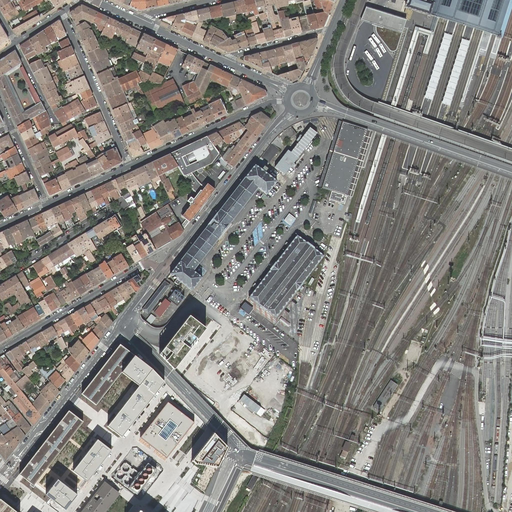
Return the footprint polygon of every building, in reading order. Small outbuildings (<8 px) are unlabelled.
[(0,0),(0,8),(12,1),(11,0),(10,0),(6,0),(5,0),(0,0)] [(43,0),(42,0),(21,0),(18,2),(23,11),(43,0)] [(131,0),(130,7),(138,11),(138,2),(138,0),(131,0)] [(141,11),(147,10),(144,0),(138,0),(138,2),(138,11),(141,11)] [(144,0),(147,10),(157,7),(155,0),(144,0)] [(246,16),(248,15),(243,0),(241,0),(233,2),(236,15),(245,13),(246,16)] [(255,16),(259,15),(258,10),(257,8),(254,0),(243,0),(248,15),(249,15),(249,12),(255,10),(256,12),(254,13),(255,14),(254,14),(255,16)] [(262,7),(264,13),(266,12),(262,0),(254,0),(257,8),(262,7)] [(274,0),(262,0),(266,12),(267,12),(270,21),(270,23),(270,24),(274,23),(278,21),(280,21),(278,15),(275,16),(275,15),(274,15),(273,14),(271,8),(271,6),(275,4),(274,0)] [(286,6),(288,6),(287,2),(286,0),(274,0),(275,4),(276,7),(276,9),(285,7),(286,6)] [(311,4),(310,0),(303,2),(304,6),(306,15),(307,16),(307,17),(307,18),(310,31),(318,29),(314,15),(314,14),(313,13),(312,13),(312,16),(310,16),(307,5),(310,4),(311,4)] [(323,27),(329,14),(323,12),(320,0),(310,0),(311,4),(312,4),(312,1),(314,1),(316,7),(312,8),(313,13),(314,14),(314,15),(318,29),(323,27)] [(329,14),(333,3),(325,0),(320,0),(323,12),(329,14)] [(511,0),(407,0),(405,7),(417,11),(419,12),(429,15),(432,16),(434,17),(439,18),(498,37),(502,38),(511,6),(511,0)] [(12,1),(0,8),(4,15),(16,8),(12,1)] [(223,18),(236,15),(233,2),(220,5),(223,16),(223,18)] [(70,13),(79,33),(89,28),(91,27),(85,22),(80,24),(78,21),(81,19),(84,20),(84,19),(92,23),(93,22),(98,12),(83,5),(81,5),(70,13)] [(211,18),(211,19),(223,16),(220,5),(208,8),(211,18)] [(4,15),(8,21),(20,14),(17,10),(20,8),(19,6),(18,6),(16,8),(4,15)] [(405,22),(406,19),(402,17),(398,16),(388,13),(373,8),(366,6),(361,20),(364,21),(374,25),(376,25),(402,33),(405,22)] [(199,23),(203,23),(202,19),(206,18),(206,19),(211,18),(208,8),(196,11),(199,23)] [(284,37),(293,35),(289,19),(284,20),(282,13),(287,12),(286,10),(281,11),(277,12),(278,15),(280,21),(281,24),(282,28),(284,37)] [(27,16),(29,21),(39,15),(36,11),(27,16)] [(196,11),(190,12),(192,22),(198,23),(199,23),(196,11)] [(103,15),(98,12),(93,22),(99,25),(103,15)] [(190,12),(184,14),(186,20),(189,21),(192,22),(190,12)] [(259,15),(259,16),(260,21),(263,20),(267,19),(267,21),(267,22),(270,21),(267,12),(266,12),(264,13),(259,15)] [(176,17),(172,26),(181,31),(186,22),(186,21),(186,20),(184,14),(176,15),(176,17)] [(16,34),(40,17),(39,15),(29,21),(26,23),(12,30),(15,34),(16,34)] [(109,18),(103,15),(99,25),(98,27),(97,28),(103,31),(103,30),(109,18)] [(159,21),(172,26),(176,17),(176,15),(159,19),(159,21)] [(258,44),(266,42),(264,34),(260,35),(255,18),(259,16),(259,15),(255,16),(254,16),(248,18),(252,29),(258,44)] [(293,35),(301,33),(298,20),(298,18),(298,17),(296,18),(296,20),(291,21),(290,16),(288,17),(289,19),(293,35)] [(405,22),(406,19),(402,17),(398,16),(396,22),(379,17),(376,25),(376,31),(376,33),(377,35),(389,50),(391,51),(392,52),(393,52),(394,51),(395,51),(396,50),(397,49),(402,33),(405,22)] [(434,17),(363,240),(369,241),(382,203),(439,18),(434,17)] [(119,22),(109,18),(103,30),(103,31),(100,37),(102,39),(104,35),(112,39),(112,38),(116,29),(119,22)] [(301,33),(310,31),(307,18),(298,20),(301,33)] [(59,20),(50,26),(58,41),(62,39),(67,36),(59,20)] [(132,29),(119,22),(116,29),(117,33),(119,33),(120,34),(121,34),(122,37),(127,39),(132,29)] [(186,22),(181,31),(192,36),(196,27),(191,24),(192,23),(190,23),(190,24),(186,22)] [(198,23),(196,27),(192,36),(203,41),(208,32),(204,30),(204,31),(200,29),(203,23),(199,23),(198,23)] [(266,42),(275,40),(272,31),(270,24),(270,23),(267,23),(268,27),(268,29),(263,30),(264,34),(266,42)] [(275,40),(284,37),(282,28),(280,29),(276,30),(274,23),(270,24),(272,31),(275,40)] [(0,44),(8,39),(8,38),(0,24),(0,44)] [(58,41),(50,26),(43,30),(50,44),(51,45),(58,42),(58,41)] [(203,41),(209,44),(217,29),(216,28),(215,30),(212,29),(212,27),(211,26),(210,27),(208,32),(203,41)] [(377,167),(420,27),(415,26),(372,165),(355,222),(359,223),(366,201),(377,167)] [(89,28),(79,33),(82,41),(94,36),(91,30),(90,30),(89,28)] [(144,34),(132,29),(127,39),(126,42),(137,47),(144,34)] [(209,44),(215,47),(226,40),(221,33),(217,31),(218,29),(217,29),(209,44)] [(221,33),(226,40),(228,39),(222,31),(218,29),(217,31),(221,33)] [(249,47),(258,44),(252,29),(247,30),(243,32),(249,47)] [(50,44),(43,30),(36,35),(44,51),(45,53),(48,52),(45,47),(50,44)] [(239,49),(249,47),(243,32),(242,32),(234,35),(235,39),(236,41),(239,49)] [(424,98),(432,100),(452,36),(444,33),(424,98)] [(155,39),(144,34),(137,47),(136,48),(146,53),(144,53),(142,56),(134,52),(131,58),(143,64),(143,63),(155,39)] [(44,51),(36,35),(29,40),(37,54),(38,57),(40,55),(40,54),(44,51)] [(227,52),(239,49),(236,41),(235,39),(234,35),(231,37),(229,38),(228,39),(226,40),(215,47),(227,52)] [(94,36),(82,41),(87,53),(100,47),(95,36),(94,36)] [(71,46),(68,38),(59,43),(62,50),(71,46)] [(304,62),(305,67),(309,60),(310,58),(318,40),(316,38),(298,43),(302,57),(304,62)] [(166,44),(155,39),(143,63),(145,64),(146,62),(147,60),(154,64),(152,68),(154,69),(158,61),(166,44)] [(462,39),(442,103),(450,106),(470,41),(462,39)] [(37,54),(29,40),(20,46),(26,59),(37,54)] [(302,57),(298,43),(291,45),(296,60),(296,64),(304,62),(302,57)] [(178,50),(166,44),(158,61),(170,66),(178,50)] [(104,45),(102,46),(100,47),(87,53),(92,64),(107,58),(109,57),(108,54),(106,55),(103,47),(105,47),(104,45)] [(296,60),(291,45),(283,47),(287,62),(288,66),(289,68),(290,72),(293,71),(289,60),(293,59),(294,61),(296,60)] [(75,54),(71,46),(62,50),(57,52),(61,60),(75,54)] [(283,47),(274,49),(278,64),(279,65),(280,70),(282,70),(280,64),(287,62),(283,47)] [(274,49),(266,51),(270,67),(279,65),(278,64),(274,49)] [(0,60),(0,89),(17,127),(29,120),(33,118),(35,117),(45,111),(41,102),(38,97),(35,98),(36,100),(34,101),(36,105),(24,112),(21,114),(4,75),(21,63),(15,50),(0,60)] [(263,69),(271,73),(270,67),(266,51),(258,53),(263,69)] [(240,58),(263,69),(258,53),(240,58)] [(79,65),(75,54),(61,60),(58,61),(62,70),(63,72),(65,71),(79,65)] [(194,58),(188,54),(183,64),(187,66),(187,68),(188,68),(188,69),(188,70),(194,58)] [(113,67),(115,66),(114,65),(111,66),(107,58),(92,64),(97,74),(113,67)] [(198,74),(204,62),(196,58),(194,58),(188,70),(189,72),(190,71),(196,73),(198,74)] [(47,67),(47,66),(46,64),(43,66),(40,60),(29,64),(33,73),(47,67)] [(209,65),(204,62),(198,74),(197,75),(194,82),(190,84),(183,87),(190,103),(200,99),(201,101),(204,99),(203,96),(208,86),(211,80),(209,79),(215,67),(209,65)] [(298,79),(305,67),(304,62),(296,64),(298,70),(295,71),(298,79)] [(28,77),(21,63),(4,75),(21,114),(24,112),(7,75),(20,67),(33,94),(31,95),(34,101),(36,100),(35,98),(38,97),(28,77)] [(140,70),(138,74),(141,82),(147,83),(148,81),(152,74),(150,73),(149,75),(143,72),(146,65),(145,64),(143,63),(143,64),(140,70)] [(84,76),(79,65),(65,71),(69,80),(67,81),(68,83),(84,76)] [(52,79),(47,67),(33,73),(40,86),(53,81),(55,80),(54,78),(52,79)] [(102,86),(118,79),(117,77),(114,78),(111,71),(114,69),(113,67),(97,74),(102,86)] [(232,75),(215,67),(209,79),(211,80),(227,87),(232,75)] [(141,82),(138,74),(136,71),(118,79),(102,86),(108,99),(124,92),(136,86),(138,90),(141,89),(139,87),(139,86),(138,84),(139,83),(141,82)] [(291,82),(298,79),(295,71),(293,71),(290,72),(281,75),(280,75),(277,76),(291,82)] [(152,72),(152,74),(148,81),(150,82),(150,83),(160,84),(161,83),(164,78),(152,72)] [(241,79),(232,75),(227,87),(225,90),(230,91),(231,94),(233,94),(232,91),(233,88),(236,89),(237,92),(239,91),(237,87),(241,79)] [(84,76),(68,83),(67,84),(68,87),(67,88),(69,93),(76,90),(77,94),(81,93),(90,89),(87,82),(84,76)] [(265,90),(241,79),(237,87),(239,91),(246,105),(259,99),(267,95),(265,90)] [(173,80),(151,90),(150,91),(161,113),(180,105),(183,103),(173,80)] [(53,81),(40,86),(47,99),(51,98),(48,92),(57,88),(53,81)] [(51,98),(47,99),(50,106),(56,104),(57,103),(58,103),(60,102),(62,101),(63,100),(61,95),(59,96),(56,90),(57,90),(57,88),(48,92),(51,98)] [(93,96),(90,89),(81,93),(84,100),(93,96)] [(144,94),(145,95),(157,115),(159,114),(161,113),(150,91),(146,93),(145,93),(144,94)] [(246,105),(239,91),(237,92),(233,94),(231,94),(234,100),(238,108),(246,105)] [(108,99),(113,110),(129,103),(124,92),(108,99)] [(97,106),(93,96),(84,100),(82,100),(85,105),(87,110),(97,106)] [(209,99),(209,97),(206,99),(209,105),(215,119),(227,114),(220,99),(211,103),(209,99)] [(82,113),(85,111),(78,99),(74,101),(82,113)] [(234,110),(238,108),(234,100),(230,102),(234,110)] [(78,115),(82,113),(74,101),(71,103),(78,115)] [(74,117),(78,115),(71,103),(67,105),(74,117)] [(130,111),(131,110),(131,109),(129,110),(128,107),(131,105),(130,103),(129,103),(113,110),(116,117),(130,111)] [(61,124),(62,126),(66,124),(65,122),(59,110),(57,107),(56,105),(56,104),(50,106),(51,109),(53,113),(61,124)] [(63,107),(69,119),(74,117),(67,105),(63,107)] [(215,119),(209,105),(200,109),(201,110),(207,123),(215,119)] [(59,110),(65,122),(69,119),(63,107),(59,110)] [(182,116),(188,132),(199,127),(193,114),(191,110),(191,109),(180,114),(182,116)] [(193,114),(199,127),(207,123),(201,110),(195,113),(193,109),(191,110),(193,114)] [(38,124),(48,118),(48,116),(45,111),(35,117),(38,124)] [(116,117),(119,124),(133,118),(130,111),(116,117)] [(104,121),(100,112),(85,118),(85,119),(88,126),(89,126),(90,127),(104,121)] [(251,117),(265,127),(270,120),(261,112),(251,117)] [(174,138),(182,135),(175,120),(172,114),(170,115),(172,120),(169,122),(168,121),(165,123),(174,138)] [(175,120),(182,135),(188,132),(182,116),(175,120)] [(245,128),(246,129),(248,130),(257,137),(265,127),(251,117),(251,118),(248,121),(248,122),(246,125),(244,124),(243,125),(245,128)] [(45,128),(50,125),(48,118),(38,124),(37,124),(38,126),(39,130),(41,128),(41,130),(45,128)] [(135,120),(134,118),(133,118),(119,124),(123,133),(129,130),(135,127),(138,126),(137,123),(138,123),(137,119),(135,120)] [(163,143),(174,138),(165,123),(162,119),(160,120),(160,119),(151,124),(153,127),(163,143)] [(17,127),(21,134),(32,127),(36,125),(35,122),(31,124),(29,120),(17,127)] [(367,129),(343,120),(343,121),(336,143),(322,188),(332,191),(330,199),(336,200),(336,201),(344,204),(346,195),(367,129)] [(92,134),(93,137),(94,136),(108,130),(104,121),(90,127),(91,129),(93,134),(92,134)] [(233,125),(239,138),(241,134),(240,131),(241,130),(243,133),(246,129),(245,128),(243,125),(239,122),(233,125)] [(71,125),(71,124),(49,136),(46,130),(50,128),(50,125),(45,128),(48,135),(49,139),(50,140),(56,137),(57,138),(73,128),(75,128),(73,125),(72,124),(71,125)] [(234,144),(236,142),(235,140),(239,138),(233,125),(226,128),(234,144)] [(144,152),(151,149),(142,134),(138,126),(135,127),(137,131),(133,133),(132,132),(131,132),(134,138),(136,141),(144,152)] [(273,141),(170,274),(173,276),(171,277),(173,279),(175,277),(177,279),(174,282),(177,284),(180,281),(192,290),(202,277),(194,271),(193,270),(258,188),(267,194),(277,181),(265,172),(268,169),(266,167),(268,163),(269,164),(284,145),(283,144),(297,134),(291,126),(287,128),(281,133),(276,138),(273,141)] [(21,134),(24,140),(35,134),(38,132),(37,130),(34,132),(32,127),(21,134)] [(151,149),(163,143),(153,127),(151,128),(152,130),(142,134),(151,149)] [(77,138),(77,135),(73,128),(57,138),(56,137),(50,140),(53,146),(54,147),(55,147),(60,144),(61,146),(63,144),(62,143),(68,140),(69,141),(70,141),(69,139),(75,136),(76,138),(77,138)] [(225,128),(216,132),(224,140),(226,143),(226,144),(231,142),(232,141),(233,145),(234,144),(226,128),(225,128)] [(294,163),(317,133),(310,128),(291,152),(288,150),(275,167),(285,175),(291,166),(294,169),(296,166),(294,163)] [(24,140),(28,149),(40,144),(40,143),(38,138),(45,134),(43,129),(41,130),(40,131),(39,131),(38,132),(35,134),(24,140)] [(373,131),(367,129),(346,195),(352,197),(361,168),(373,131)] [(86,151),(90,149),(88,145),(84,141),(88,139),(84,130),(78,132),(77,132),(81,140),(79,141),(86,151)] [(90,149),(94,147),(97,145),(104,141),(111,137),(108,130),(94,136),(96,141),(94,143),(88,145),(90,149)] [(123,133),(126,141),(134,138),(131,132),(129,130),(123,133)] [(257,137),(248,130),(241,139),(240,138),(238,140),(240,141),(232,150),(241,157),(250,146),(257,137)] [(216,132),(207,137),(215,147),(216,145),(222,141),(225,144),(226,143),(224,140),(216,132)] [(10,149),(14,147),(9,135),(0,138),(0,146),(3,153),(9,150),(8,149),(6,150),(3,146),(7,144),(10,149)] [(186,147),(170,154),(178,167),(191,187),(192,189),(198,193),(201,190),(202,191),(205,188),(203,186),(202,185),(199,182),(196,179),(194,176),(192,172),(197,170),(198,172),(200,173),(203,172),(204,170),(203,167),(211,163),(218,154),(219,153),(215,147),(207,137),(197,141),(191,144),(186,147)] [(134,157),(144,152),(136,141),(134,138),(126,141),(128,144),(133,157),(134,157)] [(97,145),(103,153),(113,167),(122,163),(122,162),(114,144),(111,145),(113,149),(105,152),(102,146),(106,145),(104,141),(97,145)] [(28,149),(31,156),(45,149),(45,148),(46,148),(44,144),(43,144),(42,143),(40,144),(28,149)] [(0,158),(3,157),(4,160),(5,160),(18,154),(14,147),(10,149),(9,150),(3,153),(0,155),(0,158)] [(60,160),(60,162),(73,155),(74,154),(70,147),(68,147),(57,152),(56,153),(59,159),(60,160)] [(48,156),(49,155),(46,149),(45,149),(31,156),(34,162),(48,156)] [(90,149),(86,151),(85,152),(84,152),(84,153),(87,152),(90,157),(92,159),(91,159),(90,160),(89,161),(86,157),(86,155),(82,157),(92,176),(99,173),(105,171),(95,156),(90,149)] [(228,155),(224,160),(228,163),(232,167),(233,168),(241,157),(232,150),(231,149),(230,150),(228,149),(225,152),(228,155)] [(96,155),(95,156),(105,171),(113,167),(103,153),(97,157),(96,155)] [(18,154),(5,160),(8,166),(9,169),(22,163),(18,154)] [(170,199),(170,200),(171,202),(175,200),(171,192),(173,191),(167,178),(166,179),(163,173),(165,172),(171,170),(178,167),(170,154),(152,162),(159,176),(160,179),(162,183),(170,199)] [(51,163),(48,156),(34,162),(37,169),(51,163)] [(224,160),(221,156),(218,161),(226,167),(228,163),(224,160)] [(87,179),(92,176),(82,157),(78,160),(82,168),(81,168),(76,160),(65,166),(67,169),(66,170),(72,181),(73,185),(79,183),(83,181),(87,179)] [(51,163),(37,169),(40,176),(46,173),(52,171),(54,170),(52,165),(53,165),(53,164),(55,163),(60,161),(59,159),(51,163)] [(152,162),(144,166),(152,183),(153,187),(154,188),(157,187),(155,182),(160,179),(159,176),(152,162)] [(22,163),(9,169),(6,170),(5,171),(6,173),(7,172),(10,177),(9,177),(10,179),(11,179),(15,177),(26,172),(22,163)] [(138,169),(131,172),(138,188),(144,185),(145,186),(147,190),(153,187),(152,183),(144,166),(138,169)] [(30,181),(26,172),(15,177),(19,186),(21,185),(24,184),(30,181)] [(131,172),(122,176),(127,186),(129,192),(132,197),(133,196),(130,190),(135,187),(137,192),(140,191),(138,188),(131,172)] [(61,191),(71,186),(65,173),(64,174),(65,175),(56,179),(61,191)] [(122,176),(115,179),(120,189),(127,186),(122,176)] [(50,196),(61,191),(56,179),(50,181),(49,178),(48,177),(47,177),(47,178),(42,180),(49,196),(50,196)] [(115,179),(112,181),(118,194),(119,193),(118,190),(120,189),(115,179)] [(112,181),(105,184),(111,198),(114,196),(115,200),(118,198),(119,198),(119,196),(118,194),(112,181)] [(105,184),(98,187),(104,200),(104,201),(111,198),(105,184)] [(187,220),(189,222),(215,190),(208,184),(205,187),(205,188),(202,191),(200,194),(195,200),(193,197),(189,202),(190,202),(191,203),(190,204),(191,205),(183,216),(187,220)] [(39,201),(34,189),(27,192),(25,186),(22,187),(25,193),(19,196),(24,208),(39,201)] [(98,187),(91,190),(98,205),(99,207),(100,210),(103,207),(102,204),(100,205),(99,202),(104,200),(98,187)] [(91,190),(84,194),(91,209),(93,214),(97,211),(96,209),(99,207),(98,205),(91,190)] [(129,192),(123,195),(122,196),(124,198),(130,206),(135,203),(132,197),(129,192)] [(9,198),(7,194),(4,196),(5,197),(0,200),(0,210),(4,217),(17,211),(10,200),(9,198)] [(19,196),(18,194),(9,198),(10,200),(17,211),(24,208),(19,196)] [(84,194),(77,197),(85,214),(87,213),(86,211),(91,209),(84,194)] [(85,214),(77,197),(58,206),(64,220),(68,229),(75,225),(71,217),(73,216),(71,213),(76,211),(81,221),(87,217),(85,214)] [(163,207),(156,212),(163,225),(165,228),(173,240),(180,236),(184,231),(183,230),(181,227),(168,204),(163,207)] [(64,220),(58,206),(51,209),(56,221),(57,223),(64,220)] [(51,209),(41,213),(47,225),(48,225),(56,221),(51,209)] [(151,215),(143,221),(140,222),(143,230),(144,231),(146,235),(158,228),(161,233),(149,240),(155,250),(173,240),(165,228),(163,225),(156,212),(151,215)] [(291,225),(296,217),(289,212),(284,220),(291,225)] [(41,213),(34,217),(40,228),(41,231),(42,233),(47,231),(48,232),(50,231),(49,230),(47,225),(41,213)] [(122,227),(115,215),(106,220),(115,233),(115,234),(117,233),(116,231),(122,227)] [(34,217),(28,220),(33,232),(35,231),(40,228),(34,217)] [(28,220),(16,225),(23,241),(23,240),(26,239),(25,238),(33,234),(33,236),(34,237),(35,237),(33,232),(28,220)] [(115,233),(106,220),(93,228),(94,231),(101,242),(103,241),(101,238),(112,232),(113,234),(115,233)] [(187,220),(181,227),(183,230),(189,222),(187,220)] [(16,225),(9,228),(16,242),(17,244),(23,241),(16,225)] [(50,231),(54,238),(63,232),(58,225),(56,225),(52,228),(51,226),(49,226),(48,225),(47,225),(49,230),(50,231)] [(9,228),(2,232),(9,245),(15,243),(16,242),(9,228)] [(158,228),(146,235),(149,240),(161,233),(158,228)] [(137,236),(140,241),(140,242),(148,255),(155,250),(149,240),(146,235),(144,231),(143,230),(140,231),(141,233),(137,236)] [(43,236),(37,239),(36,240),(40,246),(54,238),(50,231),(48,232),(43,236)] [(2,232),(0,232),(0,242),(4,249),(10,246),(9,245),(2,232)] [(86,233),(80,236),(87,247),(88,248),(89,250),(90,252),(91,253),(96,250),(93,246),(86,233)] [(249,297),(276,318),(324,255),(297,235),(249,297)] [(80,236),(74,240),(81,250),(87,247),(80,236)] [(74,240),(68,244),(74,254),(75,257),(82,252),(81,250),(74,240)] [(141,259),(148,255),(140,242),(134,246),(141,259)] [(135,263),(141,259),(134,246),(133,245),(128,248),(125,243),(123,244),(135,263)] [(68,244),(48,256),(57,272),(59,271),(56,265),(74,254),(68,244)] [(12,250),(7,253),(13,263),(17,260),(12,250)] [(91,253),(90,252),(86,255),(91,263),(94,261),(95,260),(93,256),(91,253)] [(2,256),(8,266),(13,263),(7,253),(4,255),(2,256)] [(120,271),(129,266),(121,253),(121,254),(112,259),(113,260),(120,271)] [(48,256),(41,260),(46,269),(48,271),(49,272),(51,271),(53,274),(57,272),(48,256)] [(41,260),(33,265),(33,266),(38,274),(40,273),(46,269),(41,260)] [(113,275),(120,271),(113,260),(106,264),(113,275)] [(107,279),(113,275),(106,264),(105,261),(103,262),(98,265),(99,266),(107,279)] [(100,283),(107,279),(99,266),(95,269),(96,270),(93,272),(100,283)] [(93,270),(92,269),(90,270),(90,271),(90,272),(88,273),(87,272),(85,273),(86,274),(94,287),(100,283),(93,272),(93,270)] [(22,272),(16,276),(23,288),(30,284),(24,275),(22,272)] [(86,274),(79,278),(87,291),(94,287),(86,274)] [(138,275),(128,281),(134,291),(136,293),(142,285),(140,282),(141,282),(141,281),(141,280),(140,280),(141,279),(138,275)] [(16,276),(0,285),(0,297),(1,300),(2,301),(5,299),(6,299),(8,298),(11,296),(13,295),(14,294),(15,293),(16,296),(21,305),(19,306),(19,305),(11,307),(8,302),(4,305),(10,315),(14,312),(18,310),(19,309),(20,308),(31,301),(23,288),(16,276)] [(34,290),(33,291),(37,298),(41,295),(42,295),(43,294),(47,292),(49,291),(52,289),(54,288),(56,287),(57,286),(50,276),(47,277),(46,278),(50,285),(45,288),(39,277),(30,283),(34,290)] [(87,291),(79,278),(72,282),(80,295),(87,291)] [(150,314),(171,283),(165,279),(144,310),(150,314)] [(66,281),(65,282),(75,298),(80,295),(72,282),(71,281),(68,284),(66,281)] [(128,281),(122,284),(129,294),(133,291),(134,291),(128,281)] [(65,282),(63,283),(66,288),(64,289),(71,300),(75,298),(65,282)] [(122,284),(116,288),(123,299),(125,302),(127,305),(128,303),(125,298),(130,296),(129,294),(122,284)] [(59,292),(56,287),(54,288),(56,291),(53,292),(62,306),(66,303),(59,292)] [(116,288),(110,292),(117,303),(123,299),(116,288)] [(178,288),(169,298),(178,306),(187,296),(178,288)] [(61,291),(59,292),(66,303),(71,300),(64,289),(61,291)] [(62,306),(53,292),(49,295),(50,296),(57,308),(62,306)] [(110,292),(103,296),(112,310),(112,311),(115,309),(119,307),(118,304),(117,303),(110,292)] [(43,298),(44,300),(52,312),(57,308),(50,296),(49,295),(43,298)] [(103,296),(97,300),(104,313),(110,310),(110,311),(112,310),(103,296)] [(162,317),(172,302),(166,297),(155,312),(162,317)] [(44,300),(39,304),(46,315),(52,312),(44,300)] [(97,300),(90,303),(98,317),(100,316),(98,313),(102,311),(103,314),(105,313),(104,313),(97,300)] [(90,303),(84,307),(90,318),(93,316),(95,319),(98,317),(90,303)] [(245,303),(241,308),(249,314),(253,309),(245,303)] [(39,304),(33,307),(40,318),(46,315),(39,304)] [(40,318),(33,307),(22,314),(29,325),(36,321),(40,318)] [(84,307),(77,311),(84,322),(86,325),(92,321),(91,320),(90,318),(84,307)] [(77,311),(71,315),(79,329),(81,328),(79,326),(84,322),(77,311)] [(152,323),(156,317),(151,313),(147,319),(152,323)] [(17,317),(24,328),(29,325),(22,314),(21,315),(19,316),(17,317)] [(98,317),(100,319),(101,320),(108,329),(113,322),(106,314),(106,315),(105,314),(104,314),(101,318),(100,316),(98,317)] [(71,315),(64,319),(71,330),(74,328),(77,332),(80,330),(79,329),(71,315)] [(206,328),(190,315),(158,353),(174,367),(206,328)] [(18,332),(24,328),(17,317),(16,316),(15,316),(16,319),(11,322),(18,332)] [(98,324),(96,326),(104,335),(108,329),(101,320),(100,319),(98,317),(95,319),(94,320),(98,324)] [(64,319),(58,322),(63,331),(65,334),(65,335),(72,331),(71,330),(64,319)] [(12,335),(18,332),(11,322),(10,320),(5,324),(12,335)] [(58,322),(52,326),(57,335),(61,332),(63,335),(65,334),(63,331),(58,322)] [(5,324),(4,323),(0,325),(0,324),(0,327),(7,338),(12,335),(5,324)] [(52,326),(42,332),(49,344),(50,343),(48,339),(55,335),(57,339),(59,338),(57,335),(52,326)] [(96,326),(91,331),(91,332),(99,340),(104,335),(96,326)] [(90,352),(99,340),(91,332),(91,331),(89,329),(87,330),(89,333),(80,341),(90,352)] [(42,332),(34,337),(39,345),(39,346),(41,349),(43,347),(41,345),(46,343),(48,345),(49,344),(42,332)] [(34,337),(26,341),(33,353),(34,352),(37,350),(36,348),(35,347),(39,345),(34,337)] [(62,337),(59,338),(57,339),(62,349),(64,348),(64,350),(67,348),(67,347),(64,341),(62,337)] [(67,347),(67,348),(70,353),(81,364),(90,352),(80,341),(76,337),(74,339),(76,341),(71,348),(70,347),(69,348),(68,347),(67,347)] [(26,341),(22,344),(26,351),(28,350),(28,351),(29,350),(30,351),(30,352),(31,354),(33,353),(26,341)] [(152,369),(120,344),(82,394),(95,405),(122,371),(135,382),(138,385),(108,425),(122,437),(165,382),(152,369)] [(10,351),(18,362),(20,361),(25,358),(23,354),(18,346),(10,351)] [(19,371),(23,369),(18,362),(10,351),(6,353),(8,355),(11,360),(19,371)] [(74,372),(81,364),(70,353),(66,357),(65,356),(63,359),(64,361),(66,363),(74,372)] [(7,358),(4,360),(9,366),(13,372),(15,370),(7,358)] [(53,364),(51,365),(54,368),(56,371),(67,382),(74,372),(66,363),(64,361),(63,359),(62,358),(60,361),(62,363),(57,369),(53,364)] [(25,367),(23,369),(22,370),(26,374),(39,390),(43,385),(31,371),(37,366),(33,361),(31,363),(29,364),(25,367)] [(7,366),(3,368),(9,376),(13,372),(9,366),(8,366),(7,366)] [(60,391),(67,382),(56,371),(54,368),(48,374),(42,367),(39,369),(40,370),(42,373),(44,375),(48,379),(60,391)] [(4,378),(4,379),(8,375),(3,368),(0,369),(0,375),(1,375),(4,378)] [(13,372),(9,376),(14,382),(15,383),(19,379),(15,373),(13,372)] [(19,379),(15,383),(20,390),(41,415),(50,403),(41,393),(40,395),(37,399),(36,400),(34,402),(30,397),(31,396),(23,386),(25,385),(28,383),(30,385),(36,393),(37,392),(39,391),(39,390),(26,374),(23,377),(21,378),(19,379)] [(8,375),(4,379),(5,379),(9,385),(10,386),(14,382),(9,376),(8,375)] [(50,403),(60,391),(48,379),(46,381),(49,383),(48,384),(40,391),(41,393),(50,403)] [(373,407),(379,411),(397,384),(391,380),(373,407)] [(9,385),(4,389),(7,391),(9,389),(11,387),(16,393),(20,390),(15,383),(14,382),(10,386),(9,385)] [(34,425),(41,415),(20,390),(16,393),(18,396),(17,396),(15,398),(13,399),(33,425),(34,425)] [(5,404),(0,396),(0,402),(1,405),(4,408),(8,405),(11,403),(9,401),(5,404)] [(195,422),(166,400),(137,437),(166,459),(195,422)] [(16,416),(19,413),(11,403),(8,405),(16,416)] [(15,423),(22,417),(19,413),(16,416),(8,405),(4,408),(7,412),(12,418),(12,419),(15,423)] [(69,410),(20,474),(35,485),(48,468),(69,441),(71,438),(84,422),(69,410)] [(20,443),(25,435),(15,423),(12,419),(12,418),(7,412),(2,415),(0,417),(2,419),(4,418),(7,418),(9,421),(5,424),(20,443)] [(25,435),(31,428),(31,427),(22,417),(15,423),(25,435)] [(13,451),(20,443),(5,424),(0,427),(0,428),(4,435),(3,436),(8,442),(13,451)] [(225,445),(211,434),(190,460),(194,464),(215,466),(225,445)] [(342,458),(345,459),(355,436),(352,435),(349,442),(347,441),(343,450),(345,451),(342,458)] [(112,450),(97,439),(73,471),(88,481),(112,450)] [(5,461),(13,451),(8,442),(0,447),(0,453),(5,461)] [(154,469),(148,465),(131,488),(136,492),(154,469)] [(247,487),(252,489),(261,473),(256,470),(247,487)] [(58,479),(46,494),(66,510),(78,495),(58,479)] [(105,511),(120,494),(105,482),(80,511),(105,511)] [(11,497),(8,503),(16,507),(19,501),(11,497)] [(17,511),(0,499),(0,498),(0,511),(17,511)]
